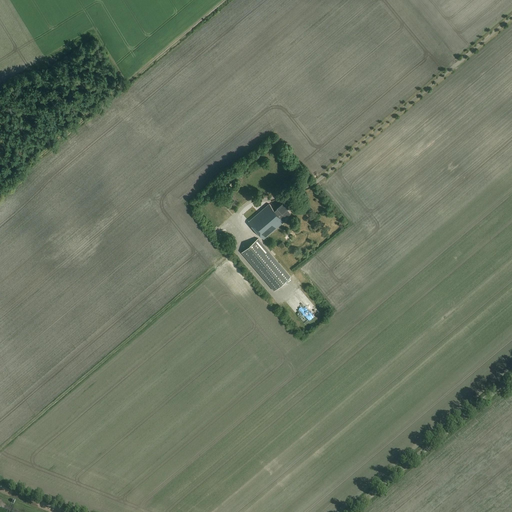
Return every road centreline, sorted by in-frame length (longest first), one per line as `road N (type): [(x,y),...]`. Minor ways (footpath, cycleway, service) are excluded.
road 1 (track): [(0,189),(227,0)]
road 2 (unclassified): [(350,511),(511,376)]
